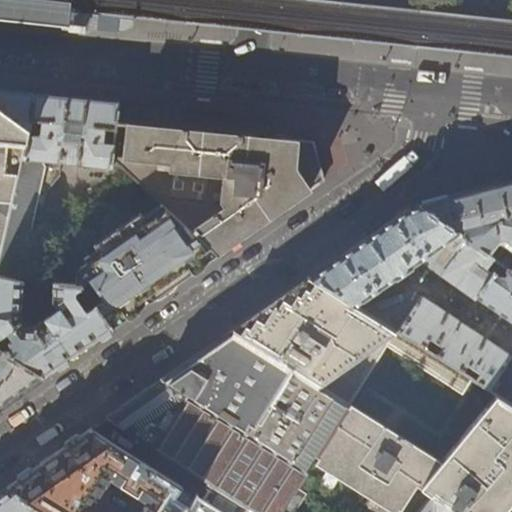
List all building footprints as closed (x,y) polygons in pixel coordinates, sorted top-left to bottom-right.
[(119,0),(118,15),(223,25),(225,8),(225,0),(119,0)] [(86,33),(87,24),(87,23),(68,21),(68,22),(61,21),(60,30),(67,30),(67,31),(86,33)] [(0,89),(0,106),(29,128),(0,257),(0,276),(18,281),(39,189),(45,190),(59,174),(60,162),(91,165),(90,170),(108,172),(109,167),(111,167),(112,167),(113,159),(112,158),(112,155),(116,121),(118,101),(76,97),(0,89)] [(0,257),(29,128),(0,106),(0,257)] [(134,123),(116,121),(112,155),(123,156),(123,158),(158,161),(158,168),(222,174),(220,200),(224,206),(190,231),(216,255),(257,227),(323,180),(313,142),(271,138),(134,123)] [(124,169),(113,159),(112,167),(111,167),(111,171),(116,177),(124,169)] [(511,180),(511,181),(420,204),(454,230),(459,223),(462,223),(469,228),(463,236),(492,258),(496,260),(500,254),(491,247),(498,238),(503,238),(511,245),(499,263),(500,263),(511,272),(511,180)] [(463,236),(454,230),(420,204),(405,208),(396,214),(339,254),(308,276),(354,306),(395,278),(396,279),(412,268),(411,266),(420,260),(474,300),(478,294),(511,319),(511,372),(503,367),(510,357),(412,290),(360,309),(423,349),(429,340),(442,349),(436,357),(462,373),(467,366),(478,374),(474,381),(494,394),(511,405),(511,272),(500,263),(492,275),(484,269),(492,258),(463,236)] [(80,284),(111,328),(127,317),(171,287),(208,261),(216,255),(190,231),(162,205),(85,257),(88,262),(75,270),(75,284),(80,284)] [(23,282),(18,281),(0,276),(0,336),(6,332),(12,341),(8,344),(12,350),(9,352),(7,350),(4,352),(42,377),(77,352),(111,328),(80,284),(75,284),(52,283),(51,301),(57,309),(33,326),(25,327),(21,321),(23,282)] [(360,309),(354,306),(308,276),(294,285),(230,330),(346,402),(314,455),(399,509),(415,485),(431,496),(456,511),(494,511),(511,490),(511,405),(494,394),(439,461),(349,402),(385,345),(460,394),(470,379),(462,373),(436,357),(423,349),(360,309)] [(214,341),(160,379),(304,471),(314,455),(346,402),(230,330),(214,341)] [(0,406),(42,377),(4,352),(0,350),(0,406)] [(304,471),(160,379),(138,395),(105,417),(211,484),(254,511),(279,511),(295,486),(304,471)] [(43,461),(7,486),(43,509),(47,511),(184,511),(196,494),(90,428),(43,461)] [(202,498),(196,494),(184,511),(254,511),(211,484),(202,498)] [(0,511),(41,511),(43,509),(7,486),(0,491),(0,511)] [(295,486),(279,511),(291,511),(304,491),(295,486)] [(456,511),(431,496),(417,511),(456,511)]
